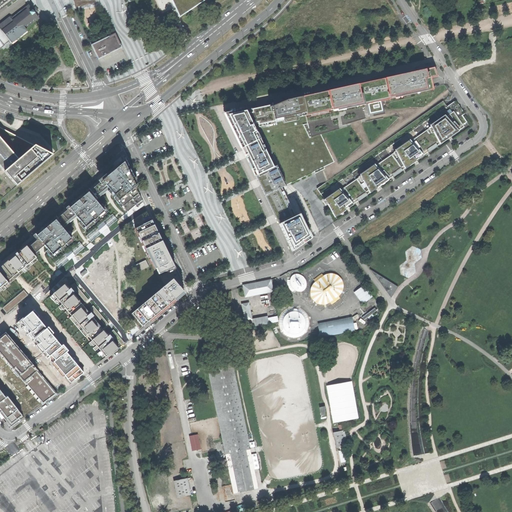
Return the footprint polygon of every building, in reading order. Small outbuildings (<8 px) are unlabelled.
[(172,0),(179,17),(205,0),(172,0)] [(26,29),(39,18),(37,15),(37,12),(39,10),(36,8),(34,9),(32,8),(29,5),(11,18),(10,17),(0,24),(0,27),(12,42),(27,31),(26,29)] [(115,33),(91,45),(95,52),(98,59),(122,47),(115,33)] [(275,119),(282,118),(283,121),(299,117),(298,114),(305,113),(306,118),(368,104),(370,114),(382,111),(380,101),(433,90),(433,87),(434,87),(432,78),(436,77),(434,68),(370,82),(370,83),(360,85),(358,85),(358,84),(293,99),(271,104),(264,106),(245,110),(245,111),(242,112),(241,112),(240,110),(224,113),(247,161),(258,184),(276,220),(278,224),(280,223),(280,224),(284,233),(292,251),(310,238),(299,215),(293,218),(292,216),(279,189),(286,185),(276,166),(271,168),(268,162),(270,160),(265,150),(263,150),(255,134),(256,133),(252,123),(258,122),(259,125),(275,121),(275,119)] [(462,115),(464,114),(455,101),(447,107),(443,101),(418,118),(317,189),(324,199),(324,200),(322,201),(325,205),(327,204),(333,212),(332,213),(335,217),(347,208),(356,202),(358,201),(358,202),(367,195),(367,194),(378,187),(392,177),(393,177),(403,171),(402,170),(415,161),(427,153),(428,152),(428,153),(438,146),(437,146),(449,137),(464,127),(463,125),(467,122),(462,115)] [(0,200),(14,188),(16,186),(17,186),(53,155),(0,127),(0,200)] [(124,165),(124,163),(109,175),(108,174),(108,173),(104,177),(102,179),(103,180),(100,183),(98,184),(92,189),(87,194),(86,193),(86,192),(81,196),(82,196),(83,197),(80,200),(79,199),(79,198),(75,201),(76,201),(77,202),(74,205),(73,204),(72,203),(68,207),(69,207),(70,208),(68,210),(66,212),(61,216),(55,221),(54,219),(52,220),(50,222),(50,223),(51,224),(47,227),(47,226),(46,225),(43,228),(43,229),(44,230),(42,232),(41,232),(40,231),(36,234),(36,235),(37,236),(39,239),(35,242),(33,243),(28,248),(33,255),(40,249),(44,245),(52,255),(71,239),(62,229),(74,219),(77,217),(86,227),(104,211),(95,201),(107,191),(109,189),(128,211),(135,205),(137,207),(143,202),(141,200),(137,191),(136,188),(135,186),(136,186),(137,185),(134,180),(133,181),(132,181),(131,179),(132,179),(133,178),(131,173),(130,174),(129,174),(128,172),(129,172),(130,171),(126,164),(125,164),(124,165)] [(112,214),(86,236),(88,239),(89,240),(91,242),(106,230),(107,229),(107,228),(117,220),(115,217),(112,214)] [(151,220),(136,227),(159,275),(174,267),(167,252),(162,242),(156,230),(153,224),(151,220)] [(79,242),(54,263),(56,265),(57,266),(59,269),(72,258),(73,257),(74,257),(84,248),(82,245),(79,242)] [(0,289),(37,259),(33,255),(28,248),(25,245),(2,264),(0,266),(0,289)] [(370,270),(391,296),(392,295),(397,286),(370,270)] [(309,288),(308,292),(310,298),(313,303),(319,306),(322,306),(326,306),(331,303),(342,294),(345,288),(344,282),(342,277),(338,274),(333,272),(328,272),(323,275),(313,282),(309,288)] [(291,278),(290,282),(290,285),(292,288),(294,290),(297,292),(300,292),(303,291),(305,289),(306,286),(306,282),(305,279),(302,276),(299,274),(295,274),(293,275),(291,278)] [(181,294),(183,292),(172,279),(132,313),(143,326),(146,323),(152,318),(158,313),(166,306),(174,299),(181,294)] [(243,285),(245,296),(258,293),(272,291),(270,280),(243,285)] [(53,293),(105,357),(118,347),(65,283),(53,293)] [(71,285),(87,304),(90,301),(74,283),(71,285)] [(109,304),(114,300),(105,285),(99,289),(109,304)] [(362,305),(373,297),(364,285),(354,292),(362,305)] [(3,307),(7,313),(29,295),(24,290),(3,307)] [(244,320),(251,319),(247,303),(241,304),(244,320)] [(90,308),(106,327),(109,324),(93,306),(90,308)] [(280,318),(279,323),(280,328),(283,334),(287,337),(294,338),(299,337),(304,334),(307,330),(309,324),(308,317),(305,313),(300,309),(294,308),(289,309),(283,312),(280,318)] [(254,327),(268,324),(267,316),(251,319),(252,326),(253,325),(254,327)] [(321,337),(353,330),(351,318),(338,321),(339,325),(333,326),(333,324),(326,325),(318,326),(321,337)] [(110,332),(121,345),(124,343),(113,329),(110,332)] [(0,349),(41,399),(54,389),(7,332),(0,337),(0,349)] [(61,367),(60,367),(70,382),(82,374),(70,355),(63,360),(66,364),(62,367),(60,363),(62,362),(59,364),(61,367)] [(234,493),(258,488),(250,449),(250,448),(232,359),(219,362),(206,365),(225,453),(226,454),(234,493)] [(353,381),(326,385),(332,422),(359,418),(353,381)] [(0,411),(10,425),(23,415),(0,385),(0,411)] [(337,447),(348,445),(344,430),(334,433),(337,447)] [(189,436),(193,451),(202,449),(198,434),(189,436)] [(179,496),(190,493),(187,478),(176,480),(179,496)]
